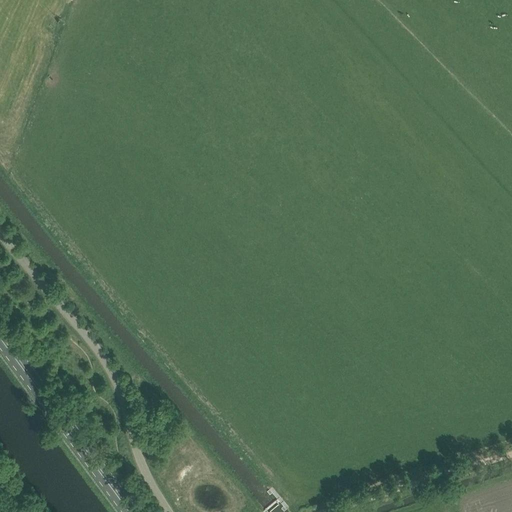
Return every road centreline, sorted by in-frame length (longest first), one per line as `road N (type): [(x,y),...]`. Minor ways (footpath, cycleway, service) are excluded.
road 1 (unclassified): [(164,511),(100,353),(0,232)]
road 2 (primary): [(130,511),(0,336)]
road 3 (track): [(511,458),(342,511)]
